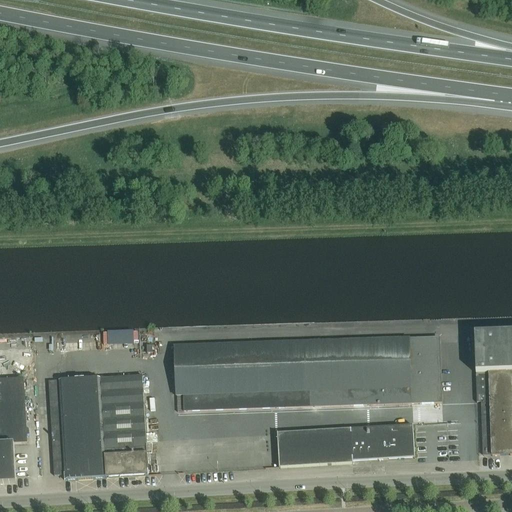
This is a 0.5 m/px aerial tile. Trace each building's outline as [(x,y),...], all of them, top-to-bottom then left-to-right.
[(484,457),(491,457),(492,458),(511,456),(511,333),(475,335),(477,404),(482,404),(484,457)] [(184,398),(184,413),(442,405),(440,339),(410,340),(174,348),(176,398),(177,398),(184,398)] [(65,482),(148,477),(142,377),(49,383),(54,467),(55,477),(65,476),(65,482)] [(0,486),(16,485),(14,446),(28,445),(24,380),(0,381),(0,486)] [(415,460),(413,429),(413,427),(278,435),(280,469),(353,465),(353,463),(414,459),(415,460)]
